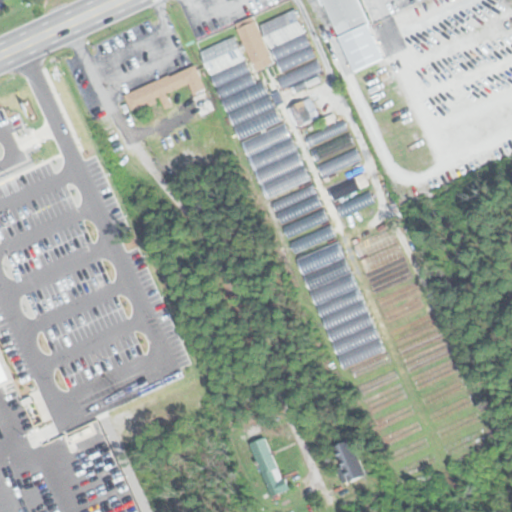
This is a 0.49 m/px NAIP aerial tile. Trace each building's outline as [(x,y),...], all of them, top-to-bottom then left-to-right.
[(358,0),(321,0),(355,72),(385,58),(358,0)] [(282,76),(279,77),(283,89),(322,74),(297,10),(262,23),(282,76)] [(254,17),(236,24),(255,71),(273,63),(254,17)] [(310,182),(286,122),(281,124),(264,81),(255,84),(237,37),(203,50),(239,142),(243,140),(266,199),(310,182)] [(123,96),(131,113),(187,88),(195,107),(211,100),(195,65),(123,96)] [(320,118),(312,98),(290,107),(298,127),(320,118)] [(348,131),(343,120),(305,138),(310,148),(348,131)] [(311,150),(316,162),(355,147),(350,134),(311,150)] [(362,161),(357,149),(319,166),(324,178),(362,161)] [(272,203),(280,224),(322,207),(313,186),(272,203)] [(375,212),(366,194),(336,208),(345,226),(375,212)] [(288,238),(329,221),(324,209),(283,226),(288,238)] [(289,243),(295,255),(336,236),(330,224),(289,243)] [(397,241),(391,229),(355,246),(360,257),(397,241)] [(384,352),(341,241),(299,258),(342,369),(384,352)] [(407,271),(401,247),(362,257),(368,280),(407,271)] [(0,388),(13,382),(0,354),(0,388)] [(249,444),(272,498),(290,490),(266,437),(249,444)] [(336,446),(349,482),(366,475),(353,440),(336,446)]
